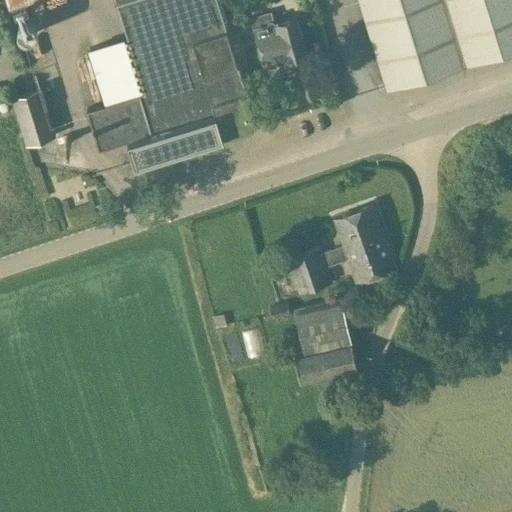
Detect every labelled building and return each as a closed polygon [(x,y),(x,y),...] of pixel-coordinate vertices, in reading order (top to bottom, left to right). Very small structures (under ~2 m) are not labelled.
[(255,125),(245,91),(219,7),(235,2),(233,0),(117,0),(145,91),(88,108),(100,146),(128,138),(135,161),(255,125)] [(511,0),(359,0),(386,87),(511,47),(511,0)] [(274,23),(274,20),(271,11),(250,17),(253,27),(254,27),(265,65),(285,60),(286,61),(307,55),(297,17),(274,23)] [(141,89),(124,37),(89,48),(105,100),(141,89)] [(41,87),(10,96),(26,145),(56,135),(47,106),(41,87)] [(334,218),(344,245),(322,253),(320,247),(288,258),(299,293),(333,281),(328,266),(348,259),(356,281),(395,267),(373,204),(334,218)] [(341,297),(294,308),(304,353),(351,342),(341,297)] [(288,302),(270,306),(273,320),(291,315),(288,302)] [(252,355),(264,351),(261,339),(248,342),(252,355)] [(301,381),(357,369),(352,345),(296,357),(301,381)]
